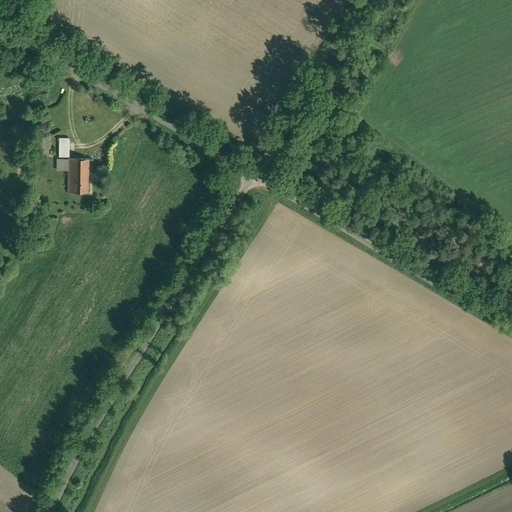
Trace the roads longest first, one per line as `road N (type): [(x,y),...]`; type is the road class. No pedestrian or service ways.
road 1 (unclassified): [(65,511),(127,370),(258,173)]
road 2 (unclassified): [(258,173),(0,23)]
road 3 (unclassified): [(511,327),(258,173)]
road 4 (unclassified): [(258,173),(363,0)]
